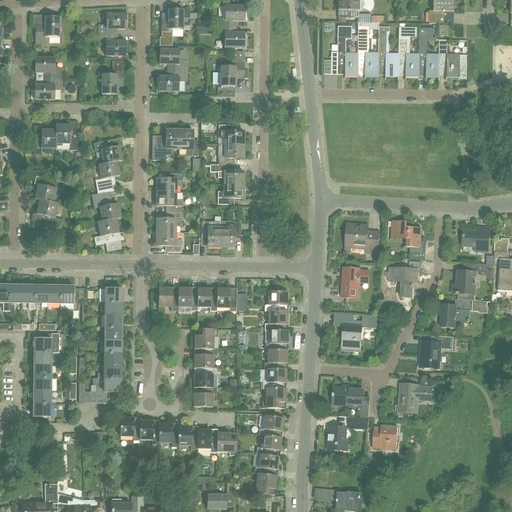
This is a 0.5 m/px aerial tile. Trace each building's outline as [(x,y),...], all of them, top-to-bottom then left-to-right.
[(361,10),(363,9),(364,7),(364,5),(364,3),(363,1),(361,0),(337,0),(338,11),(348,11),(348,18),(356,18),(356,24),(358,24),(363,24),(371,24),(371,15),(359,15),(359,10),(361,10)] [(428,11),(428,24),(443,24),(453,25),(453,19),(444,19),(444,11),(453,12),(453,0),(432,0),(432,11),(428,11)] [(217,18),(217,28),(236,29),(236,23),(244,23),(244,8),(224,7),(224,18),(217,18)] [(159,40),(159,47),(172,48),(172,39),(172,31),(183,31),(183,28),(190,28),(190,24),(193,24),(193,20),(190,20),(190,14),(183,14),(183,11),(168,11),(168,14),(168,19),(162,19),(161,38),(159,40)] [(98,26),(98,36),(113,36),(113,30),(126,31),(126,16),(106,15),(106,26),(98,26)] [(44,27),(35,26),(35,46),(38,46),(48,46),(48,38),(59,38),(60,18),(44,18),(44,27)] [(330,58),(330,63),(336,63),(336,73),(344,73),(344,75),(343,79),(344,79),(344,77),(344,75),(356,76),(356,78),(356,80),(357,80),(357,76),(357,68),(357,53),(344,53),(345,40),(350,40),(351,27),(337,27),(336,53),(336,58),(330,58)] [(377,76),(377,68),(378,54),(368,53),(368,31),(368,28),(358,27),(357,53),(357,68),(364,68),(364,76),(364,80),(364,78),(364,76),(376,76),(376,78),(376,80),(377,80),(377,76)] [(438,37),(448,37),(448,27),(438,27),(438,37)] [(217,36),(217,38),(224,38),(224,49),(244,50),(244,35),(236,34),(236,29),(217,28),(217,36)] [(397,76),(397,69),(398,54),(388,54),(389,28),(378,28),(378,31),(378,54),(377,68),(384,69),(384,76),(384,80),(384,78),(384,76),(397,76),(396,78),(396,80),(397,80),(397,76)] [(398,28),(398,54),(397,69),(404,69),(404,77),(404,81),(405,81),(405,79),(405,77),(417,77),(417,79),(417,81),(417,77),(417,69),(418,54),(410,54),(410,37),(417,37),(417,29),(404,28),(398,28)] [(438,69),(438,54),(426,54),(426,41),(435,41),(435,29),(418,28),(418,54),(417,69),(425,69),(424,77),(424,81),(425,81),(425,79),(425,77),(437,77),(437,79),(437,81),(438,81),(438,77),(438,69)] [(113,42),(113,36),(98,36),(98,46),(106,46),(106,57),(126,57),(126,42),(113,42)] [(439,41),(438,54),(438,69),(445,69),(444,77),(444,81),(445,81),(445,79),(445,77),(458,78),(458,80),(457,82),(458,82),(458,80),(466,80),(466,55),(446,55),(446,41),(439,41)] [(171,66),(171,72),(186,72),(186,61),(179,61),(179,51),(159,51),(159,66),(171,66)] [(244,70),(244,56),(244,53),(231,53),(231,68),(221,67),(220,88),(235,88),(235,77),(244,77),(244,70)] [(46,74),(46,80),(62,80),(62,69),(54,69),(55,59),(34,59),(34,74),(46,74)] [(123,83),(123,68),(123,62),(112,62),(112,75),(102,75),(101,96),(116,96),(116,84),(123,83)] [(171,78),(167,78),(159,78),(159,93),(179,93),(179,82),(186,82),(186,72),(171,72),(171,78)] [(62,90),(62,80),(46,80),(46,86),(34,86),(34,101),(54,101),(54,90),(62,90)] [(225,146),(243,147),(244,147),(244,133),(232,133),(232,126),(218,126),(218,139),(218,146),(225,146)] [(55,127),(55,132),(55,144),(69,145),(69,151),(77,152),(77,153),(81,153),(81,142),(77,142),(77,135),(70,135),(70,127),(55,127)] [(152,138),(152,162),(167,162),(167,157),(172,158),(173,151),(179,151),(179,133),(179,131),(167,131),(167,138),(167,140),(160,140),(160,138),(152,138)] [(55,150),(55,144),(55,132),(41,132),(41,139),(33,139),(33,156),(41,156),(41,150),(55,150)] [(192,133),(179,133),(179,151),(186,151),(185,157),(198,157),(198,144),(192,144),(192,133)] [(101,151),(104,165),(117,162),(117,163),(122,162),(119,148),(112,149),(110,141),(93,144),(95,153),(101,151)] [(218,153),(218,166),(231,166),(232,160),(243,160),(243,147),(225,146),(218,146),(218,153)] [(104,165),(99,166),(102,180),(95,181),(98,195),(116,191),(115,185),(113,186),(112,179),(120,177),(117,163),(117,162),(104,165)] [(224,186),(242,187),(243,187),(244,173),(231,173),(231,166),(218,166),(210,166),(210,173),(218,173),(218,179),(224,179),(224,186)] [(157,181),(157,194),(175,194),(175,188),(182,188),(182,174),(169,174),(169,181),(157,181)] [(35,199),(40,201),(40,200),(53,203),(56,190),(62,191),(64,184),(48,180),(46,187),(38,185),(35,199)] [(242,200),(242,187),(224,186),(224,193),(217,193),(217,206),(231,206),(231,200),(242,200)] [(99,209),(102,222),(115,220),(116,220),(120,219),(117,205),(110,206),(109,200),(111,199),(110,193),(116,192),(116,191),(98,195),(90,196),(93,210),(99,209)] [(168,214),(182,214),(182,201),(175,201),(175,194),(157,194),(157,207),(168,207),(168,214)] [(58,204),(53,203),(40,200),(40,201),(37,215),(44,216),(42,224),(33,222),(32,228),(43,231),(45,225),(59,228),(61,220),(55,219),(58,204)] [(157,221),(157,234),(175,234),(175,228),(182,228),(182,214),(168,214),(168,221),(157,221)] [(105,245),(107,253),(122,250),(120,241),(112,242),(111,236),(118,234),(116,220),(115,220),(102,222),(97,223),(100,238),(94,239),(95,247),(105,245)] [(234,249),(234,239),(234,237),(241,237),(241,223),(221,222),(221,223),(221,230),(220,248),(220,249),(234,249)] [(207,248),(220,248),(221,230),(221,223),(214,223),(201,223),(201,236),(207,236),(207,247),(207,248)] [(411,228),(412,224),(392,223),(390,240),(407,241),(407,249),(411,250),(410,261),(424,262),(425,243),(420,242),(421,229),(411,228)] [(366,248),(366,251),(366,255),(378,256),(380,236),(368,235),(369,226),(346,224),(344,253),(350,254),(351,247),(366,248)] [(463,234),(462,248),(480,249),(479,253),(488,254),(490,229),(476,228),(476,235),(463,234)] [(175,234),(157,234),(156,234),(156,248),(168,248),(168,254),(181,254),(181,241),(175,241),(175,234)] [(494,252),(507,253),(507,242),(501,242),(495,242),(494,252)] [(511,260),(510,260),(510,253),(508,253),(507,253),(494,252),(494,259),(499,260),(498,285),(507,285),(506,290),(511,290),(511,260)] [(415,272),(418,272),(421,273),(422,263),(410,263),(409,270),(389,269),(388,281),(402,282),(400,299),(412,300),(413,283),(417,283),(417,279),(415,279),(415,272)] [(457,273),(456,295),(456,296),(459,297),(459,295),(474,296),(475,274),(486,274),(486,276),(489,281),(492,281),(493,266),(487,266),(468,265),(468,273),(457,273)] [(368,284),(369,272),(359,272),(360,270),(343,269),(341,299),(358,300),(359,283),(368,284)] [(8,313),(8,304),(9,287),(0,286),(0,304),(2,304),(2,313),(8,313)] [(14,305),(21,305),(21,287),(9,287),(8,304),(8,313),(14,313),(14,305)] [(21,287),(21,305),(28,305),(28,310),(34,310),(34,308),(34,305),(34,287),(21,287)] [(34,305),(34,308),(47,308),(47,305),(47,287),(34,287),(34,305)] [(47,305),(60,305),(60,288),(47,287),(47,305)] [(60,305),(60,311),(73,311),(73,312),(79,312),(79,303),(79,290),(73,290),(73,288),(60,288),(60,305)] [(158,288),(158,307),(171,307),(171,311),(178,311),(178,307),(178,294),(171,294),(171,288),(158,288)] [(178,294),(178,307),(190,308),(190,312),(197,312),(197,308),(197,294),(190,294),(190,288),(178,288),(178,294)] [(197,294),(197,308),(209,308),(209,312),(216,312),(216,308),(216,295),(210,295),(210,289),(197,289),(197,294)] [(216,295),(216,308),(229,308),(229,312),(236,312),(236,295),(229,295),(229,289),(216,289),(216,295)] [(99,290),(99,303),(104,303),(122,304),(122,291),(104,290),(99,290)] [(264,305),(263,312),(268,312),(281,313),(281,307),(287,307),(287,293),(268,292),(268,305),(264,305)] [(237,295),(236,312),(247,312),(247,295),(237,295)] [(441,305),(440,317),(440,328),(455,329),(455,321),(467,322),(467,323),(469,323),(469,311),(478,312),(478,314),(488,315),(488,308),(487,308),(487,302),(466,301),(465,310),(456,310),(456,306),(441,305)] [(121,316),(122,304),(104,303),(104,316),(121,316)] [(264,325),(264,331),(268,331),(280,332),(280,326),(287,326),(287,314),(287,313),(281,313),(268,312),(268,325),(264,325)] [(354,315),(340,314),(340,315),(343,315),(342,326),(339,326),(339,328),(342,328),(341,339),(342,339),(341,351),(360,352),(361,328),(377,329),(378,317),(362,316),(361,322),(353,321),(354,315)] [(121,329),(121,316),(104,316),(104,329),(121,329)] [(121,329),(104,329),(104,342),(121,342),(121,329)] [(194,349),(200,349),(213,349),(213,338),(217,338),(217,330),(200,330),(200,337),(194,337),(194,349)] [(264,344),(264,351),(267,351),(279,351),(280,345),(287,345),(287,332),(280,332),(268,331),(268,344),(264,344)] [(34,340),(34,353),(51,353),(59,353),(59,335),(36,334),(36,340),(34,340)] [(452,349),(453,338),(432,337),(431,342),(421,341),(420,355),(423,355),(422,368),(439,369),(440,349),(452,349)] [(121,355),(121,342),(104,342),(104,355),(121,355)] [(199,369),(213,369),(213,357),(217,357),(217,349),(213,349),(200,349),(200,357),(194,357),(194,369),(199,369)] [(263,362),(263,370),(264,370),(266,370),(279,370),(279,364),(286,364),(286,351),(279,351),(267,351),(267,362),(263,362)] [(51,353),(34,353),(33,366),(51,366),(51,353)] [(121,355),(104,355),(104,367),(121,368),(121,355)] [(33,366),(33,379),(50,379),(51,366),(33,366)] [(121,380),(121,368),(104,367),(104,374),(97,374),(97,380),(103,380),(121,380)] [(199,388),(212,388),(213,376),(216,376),(216,369),(213,369),(199,369),(199,376),(194,376),(194,388),(199,388)] [(262,386),(262,390),(265,390),(278,390),(278,384),(284,384),(284,370),(279,370),(266,370),(266,382),(262,382),(262,383),(262,386)] [(33,391),(50,392),(50,379),(33,379),(33,391)] [(121,394),(121,380),(103,380),(97,380),(92,380),(92,386),(95,386),(95,393),(97,393),(103,393),(109,394),(121,394)] [(229,380),(229,388),(237,388),(237,380),(229,380)] [(444,388),(444,381),(420,380),(419,388),(417,388),(417,386),(401,385),(399,404),(395,404),(395,411),(399,411),(399,413),(415,414),(416,399),(431,400),(431,389),(431,387),(444,388)] [(216,388),(212,388),(199,388),(199,395),(193,395),(193,408),(213,408),(213,395),(216,395),(216,388)] [(361,406),(360,419),(368,419),(369,405),(362,405),(363,391),(333,389),(332,406),(345,407),(345,404),(361,406)] [(262,402),(262,409),(272,409),(277,410),(277,403),(283,404),(283,390),(278,390),(265,390),(265,396),(265,402),(262,402)] [(33,391),(33,404),(50,405),(56,405),(56,399),(50,399),(50,392),(33,391)] [(56,405),(50,405),(33,404),(33,417),(35,417),(35,423),(48,424),(48,417),(50,417),(50,410),(56,410),(56,405)] [(275,431),(281,431),(283,419),(265,417),(263,429),(259,429),(258,436),(262,436),(274,438),(275,431)] [(120,418),(120,438),(132,438),(132,442),(139,442),(139,441),(140,425),(132,424),(133,419),(120,418)] [(368,430),(368,419),(360,419),(350,418),(349,428),(368,430)] [(140,425),(139,441),(152,441),(152,445),(159,445),(159,444),(159,428),(152,428),(152,422),(140,422),(140,425)] [(159,428),(159,444),(171,444),(171,448),(177,448),(177,447),(178,431),(171,431),(171,425),(159,425),(159,428)] [(397,450),(398,427),(384,426),(384,428),(374,428),(373,449),(397,450)] [(344,435),(347,435),(347,428),(328,427),(328,450),(348,451),(348,442),(344,442),(344,435)] [(178,431),(177,447),(189,447),(189,450),(197,450),(197,449),(197,434),(190,434),(190,428),(178,428),(178,431)] [(197,434),(197,449),(209,449),(209,453),(216,453),(216,452),(216,437),(209,437),(209,431),(197,431),(197,434)] [(108,432),(97,432),(97,444),(108,444),(108,432)] [(216,437),(216,452),(229,452),(229,457),(236,457),(236,441),(229,441),(229,435),(217,435),(216,437)] [(274,438),(262,436),(261,449),(257,448),(256,455),(259,455),(272,457),(273,450),(279,451),(280,438),(274,438)] [(57,458),(57,445),(44,445),(44,459),(57,458)] [(272,457),(259,455),(258,468),(254,467),(254,474),(257,475),(270,476),(271,469),(277,470),(278,457),(272,457)] [(127,462),(127,466),(131,466),(131,474),(137,474),(137,462),(127,462)] [(274,489),(276,477),(270,476),(257,475),(256,487),(252,486),(251,493),(268,495),(268,488),(274,489)] [(45,486),(45,504),(22,504),(21,511),(51,511),(51,504),(57,504),(57,485),(45,486)] [(328,500),(328,491),(315,490),(315,499),(328,500)] [(337,501),(337,509),(359,511),(360,503),(361,503),(363,503),(363,498),(360,498),(360,495),(347,494),(347,495),(339,494),(338,494),(337,501)] [(225,511),(225,508),(226,496),(208,495),(207,510),(225,511)] [(83,511),(83,501),(59,496),(59,505),(72,506),(72,508),(66,508),(66,511),(83,511)] [(112,500),(111,511),(137,511),(137,497),(131,497),(131,504),(122,504),(122,503),(120,500),(112,500)] [(97,501),(97,503),(95,503),(94,501),(83,501),(83,511),(102,511),(104,511),(104,501),(97,501)] [(0,511),(12,511),(11,502),(3,503),(3,509),(0,509),(0,511)]
